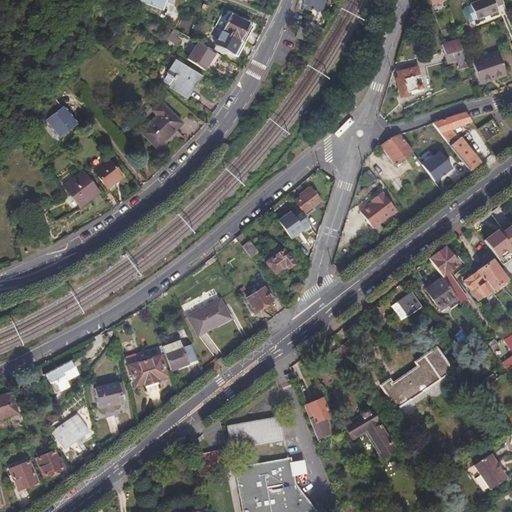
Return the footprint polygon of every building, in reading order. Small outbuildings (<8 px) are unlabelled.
[(164,0),(141,0),(160,8),(164,0)] [(304,0),(302,7),(310,10),(312,14),(314,15),(316,15),(318,14),(320,12),(325,0),(304,0)] [(503,3),(501,0),(481,0),(470,5),(471,5),(477,20),(478,22),(498,12),(496,6),(503,3)] [(477,20),(471,5),(464,8),(462,10),(467,22),(470,23),(477,20)] [(250,24),(227,13),(212,43),(235,55),(250,24)] [(175,45),(179,39),(176,38),(179,33),(173,30),(167,40),(175,45)] [(307,33),(298,30),(295,38),(303,42),(307,33)] [(457,40),(441,45),(445,57),(454,54),(461,52),(457,40)] [(196,43),(186,60),(205,71),(216,54),(196,43)] [(461,52),(454,54),(459,69),(466,67),(461,52)] [(505,74),(498,53),(471,62),(478,83),(505,74)] [(196,73),(171,57),(163,71),(170,76),(165,83),(181,93),(189,80),(191,82),(196,73)] [(422,91),(417,69),(397,74),(398,78),(396,79),(400,98),(410,96),(410,93),(422,91)] [(464,87),(472,85),(470,79),(462,81),(464,87)] [(53,97),(40,115),(58,139),(76,124),(62,107),(61,108),(53,97)] [(178,124),(157,104),(150,111),(156,117),(139,134),(155,150),(170,135),(168,134),(178,124)] [(470,117),(467,112),(432,123),(447,143),(458,139),(451,129),(472,122),(471,119),(470,117)] [(491,121),(478,130),(486,142),(499,132),(494,124),(491,121)] [(426,162),(405,135),(404,133),(399,134),(413,153),(422,165),(426,162)] [(413,153),(399,134),(390,137),(380,146),(395,167),(413,153)] [(470,172),(481,163),(462,139),(451,147),(470,172)] [(427,161),(426,162),(422,165),(436,183),(442,179),(444,182),(454,175),(451,171),(458,166),(450,154),(432,167),(427,161)] [(107,159),(92,171),(106,189),(121,177),(107,159)] [(97,192),(82,170),(62,186),(78,206),(97,192)] [(375,178),(368,170),(359,177),(365,185),(375,178)] [(318,201),(310,188),(294,200),(302,212),(318,201)] [(102,197),(107,204),(114,199),(109,192),(102,197)] [(382,192),(358,210),(372,229),(397,211),(382,192)] [(301,212),(295,216),(291,210),(277,219),(291,239),(310,226),(301,212)] [(483,238),(498,260),(511,251),(511,252),(511,223),(500,232),(498,228),(483,238)] [(241,246),(249,256),(256,251),(248,240),(241,246)] [(459,264),(444,246),(428,258),(442,277),(455,297),(459,303),(465,299),(446,273),(459,264)] [(281,247),(262,261),(270,272),(282,264),(285,268),(293,263),(281,247)] [(492,260),(464,281),(478,300),(506,279),(492,260)] [(455,297),(442,277),(433,283),(431,280),(425,284),(427,287),(425,288),(439,308),(455,297)] [(279,301),(271,286),(248,299),(255,313),(279,301)] [(422,305),(411,289),(395,300),(396,300),(406,314),(407,315),(422,305)] [(230,319),(220,300),(187,318),(197,336),(230,319)] [(406,314),(396,300),(390,304),(400,319),(406,314)] [(503,336),(511,329),(511,324),(504,329),(503,327),(498,330),(503,336)] [(169,371),(197,361),(185,330),(162,339),(166,349),(162,350),(169,371)] [(511,368),(511,334),(503,341),(511,353),(511,355),(501,363),(508,371),(511,368)] [(491,335),(485,339),(490,346),(496,342),(491,335)] [(352,336),(338,345),(348,360),(362,351),(352,336)] [(389,378),(379,384),(394,407),(450,371),(435,348),(414,362),(416,366),(391,382),(389,378)] [(142,358),(141,354),(126,358),(135,386),(145,383),(146,386),(151,384),(143,361),(142,358)] [(143,361),(151,384),(156,382),(155,379),(165,377),(158,357),(147,360),(143,361)] [(77,378),(69,363),(43,377),(48,386),(52,384),(58,395),(68,390),(65,384),(77,378)] [(485,388),(497,379),(493,374),(481,382),(485,388)] [(117,383),(93,389),(98,408),(122,402),(117,383)] [(154,411),(163,404),(159,390),(153,392),(149,393),(154,411)] [(0,417),(15,414),(10,392),(0,394),(0,417)] [(308,420),(316,440),(328,433),(320,418),(327,415),(318,398),(305,405),(312,418),(308,420)] [(360,414),(345,423),(359,447),(372,439),(388,465),(402,457),(371,407),(366,411),(365,410),(364,410),(363,410),(362,411),(361,411),(361,412),(360,412),(360,413),(360,414)] [(88,431),(76,415),(51,434),(63,450),(88,431)] [(277,417),(226,426),(230,449),(281,440),(277,417)] [(119,434),(111,419),(104,423),(112,439),(119,434)] [(232,466),(226,446),(223,447),(214,449),(219,470),(228,467),(232,466)] [(207,472),(202,452),(194,454),(199,474),(207,472)] [(44,478),(63,469),(59,459),(57,460),(54,453),(36,460),(44,478)] [(486,455),(469,466),(485,489),(502,478),(486,455)] [(315,511),(316,511),(294,483),(289,456),(233,467),(240,511),(315,511)] [(305,473),(302,459),(290,461),(293,475),(305,473)] [(497,463),(505,473),(510,469),(502,459),(497,463)] [(36,481),(27,461),(8,470),(17,490),(36,481)]
